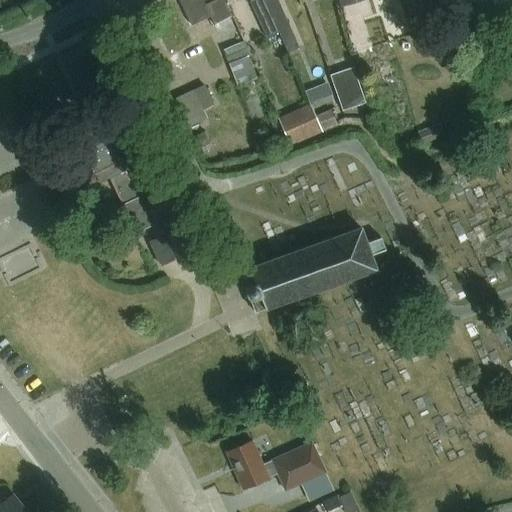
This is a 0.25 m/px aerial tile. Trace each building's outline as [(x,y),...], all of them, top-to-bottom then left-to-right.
[(180,0),(192,24),(211,16),(206,4),(203,0),(180,0)] [(224,0),(213,0),(206,4),(211,16),(215,24),(232,16),(224,0)] [(266,37),(278,31),(263,0),(250,0),(250,1),(266,37)] [(263,0),(278,31),(288,53),(301,47),(279,0),(263,0)] [(407,7),(412,26),(426,23),(421,3),(407,7)] [(229,62),(248,55),(250,54),(245,41),(224,49),(229,62)] [(248,55),(229,62),(238,85),(257,78),(248,55)] [(366,102),(354,67),(338,72),(350,108),(366,102)] [(213,103),(206,86),(194,91),(202,108),(213,103)] [(322,99),(317,87),(305,91),(310,103),(322,99)] [(324,130),(317,115),(312,103),(280,117),(292,145),(324,130)] [(317,115),(324,130),(338,124),(331,109),(317,115)] [(118,117),(65,142),(67,146),(86,187),(110,176),(116,189),(131,182),(125,169),(139,163),(119,121),(118,117)] [(211,143),(206,132),(197,136),(202,147),(211,143)] [(131,182),(116,189),(135,231),(150,224),(178,211),(188,207),(178,185),(176,181),(162,187),(155,172),(131,182)] [(178,211),(150,224),(157,239),(181,227),(182,228),(185,227),(178,211)] [(157,239),(151,241),(162,264),(176,258),(178,263),(194,255),(182,228),(181,227),(157,239)] [(367,241),(362,227),(250,267),(256,281),(246,285),(251,299),(252,299),(256,310),(267,306),(268,308),(377,269),(372,254),(387,248),(382,236),(367,241)] [(6,257),(12,275),(40,265),(33,247),(6,257)] [(56,329),(44,333),(62,388),(75,383),(56,329)] [(312,441),(263,463),(253,440),(227,451),(243,488),(269,477),(269,478),(273,480),(279,477),(285,490),(326,471),(312,441)] [(337,495),(344,511),(352,511),(358,509),(349,490),(337,495)] [(0,511),(28,511),(14,493),(0,503),(0,511)]
